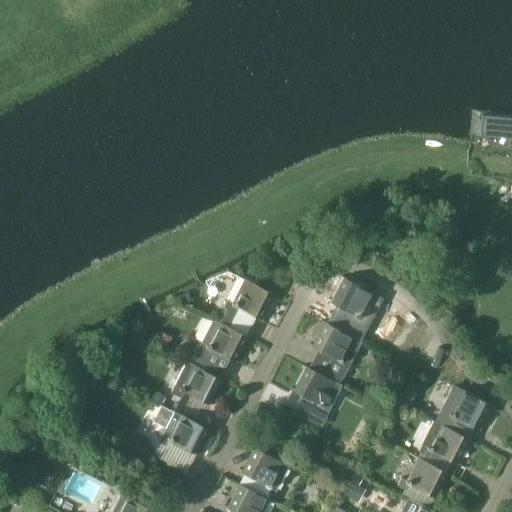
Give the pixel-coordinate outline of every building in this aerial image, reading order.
[(511,142),(511,115),(479,113),(477,140),(511,142)] [(336,305),(327,322),(351,334),(358,324),(362,325),(366,318),(360,316),(372,292),(343,277),(330,302),(336,305)] [(227,299),(221,309),(251,325),(256,316),(261,319),(274,294),(245,278),(232,302),(227,299)] [(213,318),(196,352),(224,368),(229,360),(232,361),(246,336),(245,336),(251,325),(221,309),(215,319),(213,318)] [(318,349),(308,367),(332,379),(333,378),(341,382),(362,340),(351,334),(327,322),(325,321),(311,346),(318,349)] [(224,368),(196,352),(190,362),(192,363),(179,387),(174,384),(170,392),(180,397),(184,391),(209,404),(222,378),(219,377),(224,368)] [(342,385),(332,379),(308,367),(306,365),(293,390),(300,394),(291,411),(322,427),(327,416),(326,415),(342,385)] [(445,421),(443,425),(468,437),(473,426),(480,430),(493,405),(462,389),(449,413),(444,410),(440,417),(445,421)] [(159,442),(158,442),(152,453),(186,471),(195,453),(196,453),(209,428),(175,410),(159,442)] [(423,453),(421,458),(445,471),(451,459),(457,462),(469,438),(468,437),(443,425),(434,420),(418,451),(423,453)] [(248,474),(243,484),(266,496),(268,493),(273,495),(277,488),(289,465),(254,446),(241,471),(248,474)] [(402,494),(408,497),(409,496),(423,503),(429,494),(434,497),(448,472),(445,471),(421,458),(418,456),(405,480),(401,477),(396,485),(404,490),(402,494)] [(342,493),(356,501),(363,488),(350,480),(342,493)] [(261,511),(268,498),(266,496),(243,484),(239,483),(227,507),(236,511),(261,511)] [(114,511),(153,511),(154,510),(124,494),(114,511)] [(408,497),(400,511),(439,511),(423,503),(409,496),(408,497)]
